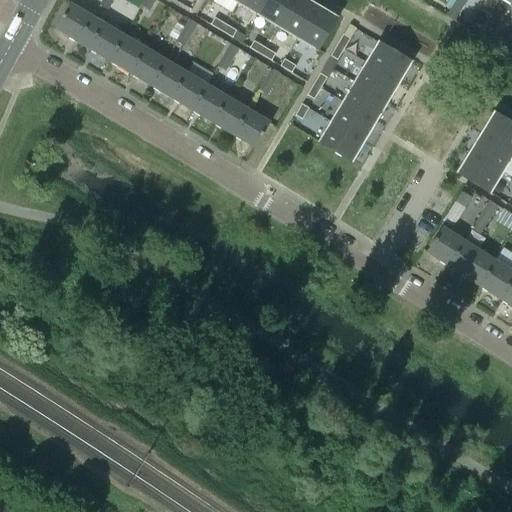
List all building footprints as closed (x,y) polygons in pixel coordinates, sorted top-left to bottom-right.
[(107,10),(112,0),(102,0),(99,5),(107,10)] [(149,11),(155,0),(144,0),(141,6),(149,11)] [(257,16),(266,0),(239,0),(237,4),(257,16)] [(266,0),(257,16),(276,28),(292,0),(266,0)] [(314,8),(300,0),(292,0),(276,28),(296,39),(314,8)] [(456,0),(453,6),(460,10),(466,0),(456,0)] [(511,0),(484,0),(479,9),(489,15),(497,0),(505,0),(511,3),(511,1),(511,0)] [(62,18),(56,29),(78,42),(92,18),(70,5),(64,15),(63,15),(61,18),(62,18)] [(453,6),(446,17),(453,21),(460,10),(453,6)] [(335,20),(314,8),(296,39),(316,51),(335,20)] [(92,18),(78,42),(109,60),(123,36),(92,18)] [(210,26),(221,32),(225,25),(214,19),(210,25),(210,26)] [(190,35),(196,24),(189,20),(182,31),(190,35)] [(494,31),(501,36),(508,25),(500,20),(494,31)] [(236,31),(225,25),(221,32),(232,38),(236,31)] [(183,46),(190,35),(182,31),(176,42),(183,46)] [(494,31),(488,42),(495,46),(501,36),(494,31)] [(343,35),(336,46),(343,50),(350,39),(343,35)] [(123,36),(109,60),(130,73),(144,49),(123,36)] [(253,42),(249,48),(249,49),(260,55),(264,48),(253,42)] [(378,43),(366,63),(398,82),(410,62),(378,43)] [(231,60),(237,49),(230,44),(223,55),(231,60)] [(337,61),(343,50),(336,46),(330,57),(337,61)] [(275,55),(264,48),(260,55),(264,58),(271,62),(275,55)] [(144,49),(130,73),(150,85),(165,61),(144,49)] [(231,60),(223,55),(217,66),(224,71),(231,60)] [(284,60),(280,67),(291,73),(295,67),(284,60)] [(165,61),(150,85),(171,97),(185,73),(165,61)] [(366,63),(354,83),(386,102),(398,82),(366,63)] [(279,73),(272,69),(265,80),(273,84),(279,73)] [(185,73),(171,97),(191,110),(206,85),(185,73)] [(319,74),(313,85),(320,89),(326,78),(319,74)] [(266,95),(273,84),(265,80),(259,91),(266,95)] [(354,83),(342,102),(374,122),(386,102),(354,83)] [(206,85),(191,110),(212,122),(226,98),(206,85)] [(320,89),(313,85),(306,96),(313,100),(320,89)] [(226,98),(212,122),(233,134),(247,110),(226,98)] [(342,102),(330,122),(362,142),(374,122),(342,102)] [(295,116),(301,120),(308,109),(301,105),(295,116)] [(247,110),(233,134),(254,147),(260,137),(261,137),(263,134),(262,133),(268,123),(247,110)] [(480,136),(510,155),(511,152),(511,128),(492,116),(480,136)] [(330,122),(318,142),(350,162),(362,142),(330,122)] [(468,154),(499,173),(510,155),(480,136),(468,154)] [(486,193),(499,173),(468,154),(456,174),(486,193)] [(487,220),(496,206),(489,201),(480,215),(487,220)] [(498,220),(511,229),(511,213),(505,209),(498,220)] [(487,220),(480,215),(471,229),(478,234),(487,220)] [(427,252),(449,266),(464,243),(442,229),(435,239),(435,238),(432,241),(433,242),(427,252)] [(449,266),(470,280),(485,256),(464,243),(449,266)] [(470,280),(492,294),(507,270),(485,256),(470,280)] [(492,294),(511,306),(511,273),(507,270),(492,294)]
